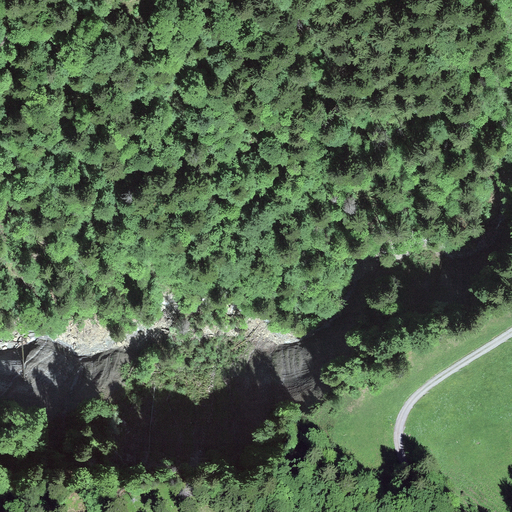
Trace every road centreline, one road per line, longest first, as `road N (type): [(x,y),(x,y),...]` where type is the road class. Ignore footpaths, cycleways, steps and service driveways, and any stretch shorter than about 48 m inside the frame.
road 1 (track): [(462,511),(398,440),(409,400),(511,329)]
road 2 (track): [(117,0),(45,33),(0,40)]
